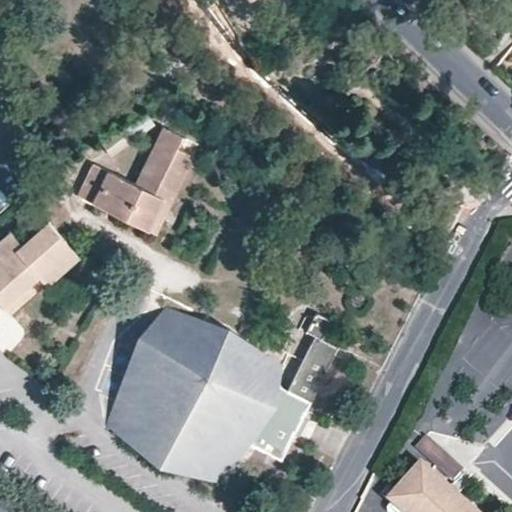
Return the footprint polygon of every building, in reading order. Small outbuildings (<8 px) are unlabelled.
[(155,124),(146,111),(101,142),(111,156),(155,124)] [(84,196),(111,209),(115,203),(132,211),(129,218),(152,229),(168,196),(163,194),(168,184),(180,190),(198,154),(181,146),(186,135),(167,126),(139,183),(99,163),(84,196)] [(159,232),(180,190),(168,184),(163,194),(168,196),(152,229),(159,232)] [(115,203),(111,209),(129,218),(132,211),(115,203)] [(48,224),(42,229),(54,243),(60,238),(48,224)] [(0,240),(0,304),(3,308),(38,277),(45,285),(47,287),(79,259),(60,238),(54,243),(42,229),(21,247),(9,233),(0,240)] [(38,277),(3,308),(10,316),(45,285),(38,277)] [(281,365),(166,304),(107,420),(222,479),(243,437),(282,457),(338,346),(322,336),(331,317),(318,310),(307,327),(314,335),(286,387),(275,380),(281,365)] [(470,511),(421,468),(390,501),(400,510),(398,511),(470,511)]
